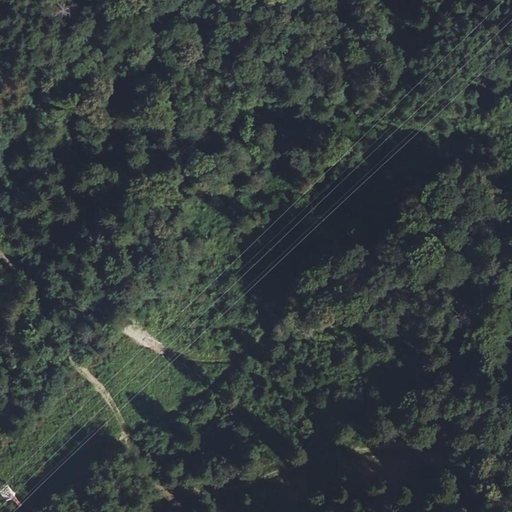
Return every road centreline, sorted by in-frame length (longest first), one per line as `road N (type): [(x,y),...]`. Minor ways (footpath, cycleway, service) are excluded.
road 1 (track): [(511,170),(381,244),(165,414),(66,458),(11,511)]
road 2 (track): [(205,509),(170,500),(154,485),(114,412),(0,256)]
